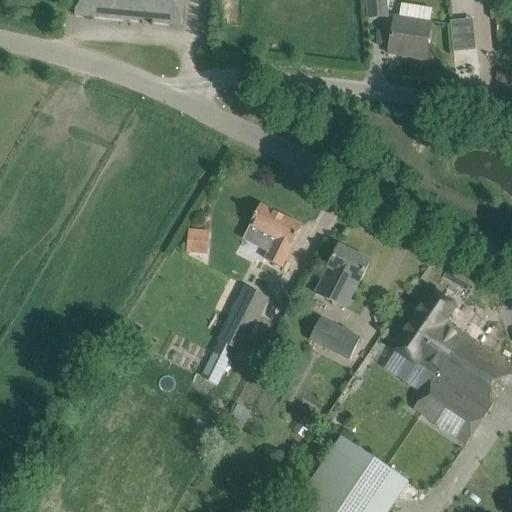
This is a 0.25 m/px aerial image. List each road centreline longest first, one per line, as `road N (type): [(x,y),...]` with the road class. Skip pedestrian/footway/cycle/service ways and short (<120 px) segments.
road 1 (unclassified): [(511,265),(175,97)]
road 2 (unclassified): [(511,110),(256,77),(222,78),(175,97)]
road 3 (unclassified): [(175,97),(116,71),(0,42)]
